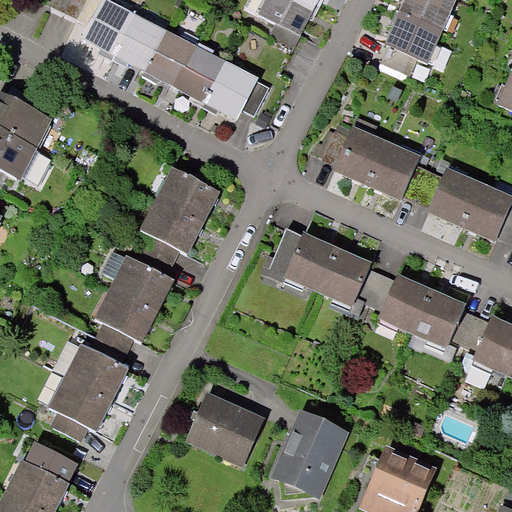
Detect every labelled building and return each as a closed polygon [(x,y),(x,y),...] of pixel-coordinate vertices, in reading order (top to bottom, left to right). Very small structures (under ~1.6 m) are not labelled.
[(304,40),(320,9),(302,0),(247,0),(244,8),(304,40)] [(302,0),(320,9),(325,0),(302,0)] [(463,5),(453,0),(412,0),(405,16),(448,36),(463,5)] [(86,43),(117,59),(139,18),(109,1),(86,43)] [(448,36),(405,16),(390,47),(444,72),(454,52),(443,47),(448,36)] [(117,59),(148,76),(170,34),(139,18),(117,59)] [(148,76),(179,92),(201,51),(170,34),(148,76)] [(179,92),(210,109),(232,67),(201,51),(179,92)] [(241,125),(263,84),(232,67),(210,109),(241,125)] [(51,123),(3,97),(0,101),(0,133),(35,152),(51,123)] [(372,185),(389,146),(354,132),(337,170),(372,185)] [(35,152),(0,133),(0,171),(19,182),(35,152)] [(408,200),(424,162),(389,146),(372,185),(408,200)] [(206,226),(224,194),(178,169),(160,201),(206,226)] [(467,226),(484,188),(449,173),(432,212),(467,226)] [(502,241),(511,218),(511,199),(484,188),(467,226),(502,241)] [(189,258),(206,226),(160,201),(142,233),(189,258)] [(341,252),(306,237),(289,278),(323,293),(341,252)] [(116,289),(162,314),(179,283),(117,249),(105,273),(120,281),(116,289)] [(376,267),(341,252),(323,293),(358,307),(376,267)] [(435,295),(399,280),(381,321),(418,336),(435,295)] [(98,321),(145,346),(162,314),(116,289),(98,321)] [(470,310),(435,295),(418,336),(453,351),(470,310)] [(511,326),(496,319),(479,358),(468,354),(462,368),(488,379),(493,367),(511,374),(511,326)] [(116,403),(133,371),(87,346),(69,378),(116,403)] [(99,435),(116,403),(69,378),(52,409),(99,435)] [(248,460),(266,421),(213,397),(192,443),(229,460),(232,453),(248,460)] [(350,434),(304,413),(276,474),(311,490),(313,498),(324,496),(338,464),(330,460),(337,445),(344,448),(350,434)] [(421,511),(437,474),(387,453),(368,495),(408,511),(421,511)] [(46,511),(58,511),(74,485),(29,461),(12,493),(46,511)] [(46,511),(12,493),(0,511),(46,511)]
